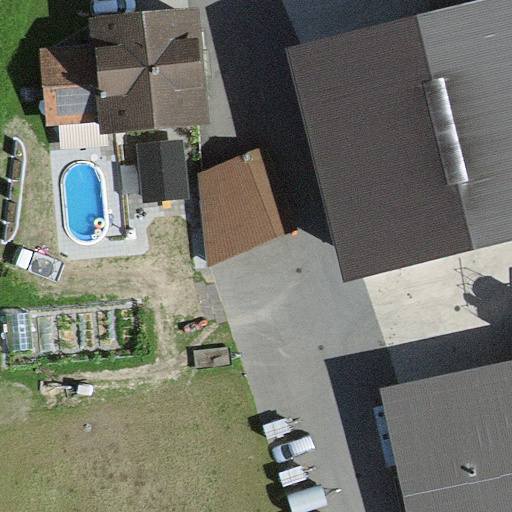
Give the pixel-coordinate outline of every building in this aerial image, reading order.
[(474,0),(439,0),(448,28),(480,19),(474,0)] [(194,26),(103,36),(104,52),(58,57),(66,124),(112,119),(114,143),(205,133),(194,26)] [(511,32),(298,86),(351,300),(511,260),(511,32)] [(205,255),(286,240),(271,160),(190,174),(205,255)] [(511,511),(511,383),(389,410),(411,511),(511,511)]
